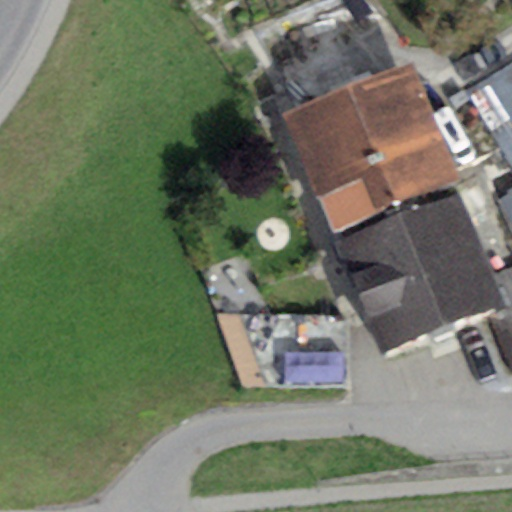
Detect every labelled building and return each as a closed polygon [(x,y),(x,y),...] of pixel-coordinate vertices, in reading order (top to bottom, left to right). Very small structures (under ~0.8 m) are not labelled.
[(511,62),(465,91),(511,167),(511,62)] [(411,66),(283,116),(328,231),(456,182),(411,66)] [(511,234),(511,185),(490,199),(511,234)] [(500,307),(457,198),(336,244),(378,354),(500,307)] [(511,273),(497,280),(510,310),(490,319),(511,366),(511,273)] [(353,328),(234,323),(258,394),(350,398),(353,328)]
